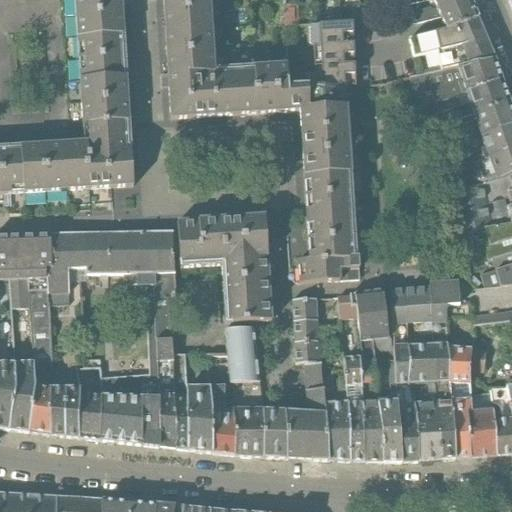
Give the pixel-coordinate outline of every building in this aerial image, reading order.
[(127,87),(126,68),(125,49),(123,30),(122,11),(121,0),(74,0),(76,14),(77,33),(78,52),(79,71),(80,89),(82,108),(83,127),(84,145),(87,145),(88,146),(130,144),(129,124),(128,105),(127,87)] [(215,73),(211,0),(163,0),(164,2),(165,22),(166,42),(168,64),(168,78),(162,78),(162,86),(169,86),(171,121),(213,119),(232,118),(250,117),(268,116),(265,70),(247,71),(230,72),(215,73)] [(467,0),(432,0),(435,8),(414,14),(416,24),(441,19),(445,29),(475,17),(467,0)] [(298,27),(297,7),(283,8),(285,27),(298,27)] [(494,63),(475,17),(445,29),(408,39),(412,59),(436,54),(441,74),(494,63)] [(352,45),(351,25),(321,27),(305,28),(306,48),(312,48),(352,45)] [(352,45),(312,48),(312,68),(353,66),(352,45)] [(494,63),(441,74),(409,81),(413,97),(431,93),(434,107),(466,96),(501,84),(494,63)] [(353,66),(312,68),(314,89),(345,89),(355,88),(353,66)] [(304,177),(305,198),(306,219),(308,241),(309,262),(298,262),(299,286),(359,282),(357,259),(356,260),(356,259),(354,238),(353,217),(352,195),(350,174),(349,153),(348,129),(347,119),(346,119),(346,118),(347,118),(347,112),(345,89),(314,89),(288,89),(287,68),(265,70),(268,116),(290,114),(300,114),(300,122),(301,132),(302,156),(304,177)] [(437,129),(473,117),(508,106),(501,84),(466,96),(470,106),(436,117),(437,129)] [(463,144),(511,128),(511,116),(508,106),(473,117),(476,127),(458,133),(463,144)] [(511,128),(463,144),(471,166),(511,153),(511,128)] [(0,197),(6,197),(27,195),(48,194),(69,193),(90,191),(133,189),(131,152),(138,152),(137,144),(131,144),(130,144),(88,146),(87,145),(84,145),(66,146),(45,148),(24,149),(3,150),(0,150),(0,197)] [(503,182),(511,179),(511,153),(471,166),(449,173),(450,197),(503,182)] [(511,210),(511,209),(511,179),(503,182),(511,210)] [(511,209),(511,210),(503,182),(450,197),(457,240),(476,235),(510,230),(511,233),(511,232),(511,209)] [(201,269),(221,268),(222,281),(223,303),(225,326),(271,323),(270,300),(268,278),(268,268),(274,268),(273,248),(267,248),(265,218),(219,221),(198,222),(177,224),(180,270),(201,269)] [(492,260),(511,254),(511,232),(511,233),(510,230),(476,235),(479,243),(487,241),(489,249),(485,250),(485,259),(486,262),(490,261),(492,260)] [(157,342),(171,341),(168,300),(175,300),(175,301),(176,300),(173,235),(50,238),(52,271),(48,271),(50,308),(69,308),(69,296),(68,272),(86,272),(86,278),(123,278),(123,288),(146,290),(149,377),(102,381),(102,399),(100,444),(142,449),(141,387),(158,386),(157,342)] [(32,270),(48,271),(46,238),(31,238),(0,239),(0,281),(9,281),(28,281),(27,270),(32,270)] [(511,254),(492,260),(490,261),(494,273),(480,277),(484,290),(511,288),(511,279),(511,273),(511,272),(511,254)] [(50,439),(51,391),(51,370),(52,361),(50,308),(48,271),(32,270),(27,270),(28,281),(29,311),(34,365),(32,365),(33,387),(28,436),(50,439)] [(28,281),(9,281),(10,312),(29,311),(28,281)] [(431,326),(446,325),(445,309),(459,308),(458,284),(428,285),(429,291),(431,326)] [(391,329),(407,328),(431,326),(429,291),(389,292),(391,326),(391,329)] [(373,343),(388,341),(382,293),(349,297),(349,300),(350,309),(356,309),(357,321),(360,344),(373,343)] [(349,300),(337,300),(338,323),(357,321),(356,309),(350,309),(349,300)] [(293,323),(316,322),(315,301),(292,302),(293,323)] [(478,327),(511,323),(511,314),(477,319),(478,327)] [(294,344),(317,343),(316,322),(293,323),(294,344)] [(417,465),(412,406),(409,387),(408,349),(407,328),(391,329),(393,349),(395,388),(395,394),(400,466),(417,465)] [(263,461),(263,413),(253,331),(223,332),(226,356),(231,392),(232,414),(234,459),(263,461)] [(158,450),(175,452),(173,357),(172,341),(171,341),(157,342),(158,386),(158,450)] [(373,343),(374,353),(389,351),(388,341),(373,343)] [(304,366),(318,366),(317,343),(294,344),(295,367),(304,366)] [(381,466),(377,405),(377,386),(374,355),(374,353),(373,343),(360,344),(359,344),(361,359),(358,359),(361,387),(361,388),(362,406),(367,466),(381,466)] [(429,386),(435,386),(433,348),(433,347),(408,349),(409,387),(429,386)] [(435,386),(447,385),(447,351),(447,347),(433,347),(433,348),(435,386)] [(453,462),(468,461),(466,416),(470,416),(469,401),(452,402),(450,387),(468,387),(468,373),(470,352),(447,351),(447,385),(447,389),(453,462)] [(468,373),(469,373),(484,374),(486,353),(470,352),(468,373)] [(175,452),(187,454),(186,356),(173,357),(175,452)] [(204,455),(210,456),(209,356),(186,356),(187,454),(189,454),(195,454),(195,455),(204,456),(204,455)] [(234,459),(232,414),(224,414),(225,392),(231,392),(226,356),(209,356),(210,456),(210,457),(234,459)] [(361,387),(358,359),(343,361),(343,389),(361,388),(361,387)] [(9,433),(28,436),(33,387),(32,365),(15,366),(15,367),(9,433)] [(0,432),(9,433),(15,367),(15,366),(0,366),(0,432)] [(298,415),(285,414),(287,462),(303,462),(327,464),(320,408),(318,366),(304,366),(308,416),(298,415)] [(447,389),(447,385),(435,386),(436,404),(439,463),(453,462),(447,389)] [(142,449),(158,450),(158,386),(141,387),(142,449)] [(349,465),(367,466),(362,406),(361,388),(343,389),(344,406),(349,465)] [(64,440),(77,442),(79,390),(65,391),(64,440)] [(77,442),(100,444),(102,399),(81,398),(81,390),(79,390),(77,442)] [(50,439),(64,440),(65,391),(51,391),(50,439)] [(381,466),(400,466),(395,394),(390,395),(391,399),(386,399),(386,404),(377,405),(381,466)] [(468,461),(494,459),(491,423),(490,412),(488,396),(470,398),(469,401),(470,416),(466,416),(468,461)] [(439,463),(436,404),(431,405),(412,406),(417,465),(439,463)] [(349,465),(344,406),(320,408),(327,464),(349,465)] [(263,461),(287,462),(285,414),(263,413),(263,461)] [(511,456),(509,423),(494,424),(491,423),(494,459),(511,457),(511,456)] [(101,511),(102,503),(0,496),(0,511),(101,511)] [(128,511),(129,505),(102,503),(101,511),(128,511)]
